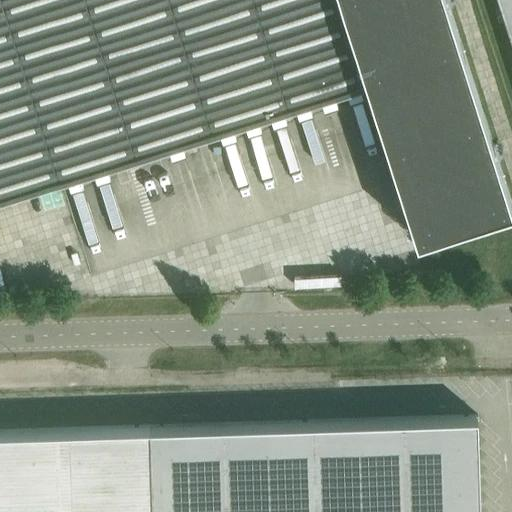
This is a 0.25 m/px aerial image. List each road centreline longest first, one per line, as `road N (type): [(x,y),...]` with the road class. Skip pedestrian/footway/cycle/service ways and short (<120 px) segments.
road 1 (unclassified): [(0,338),(511,321)]
road 2 (unknown): [(0,410),(481,405)]
